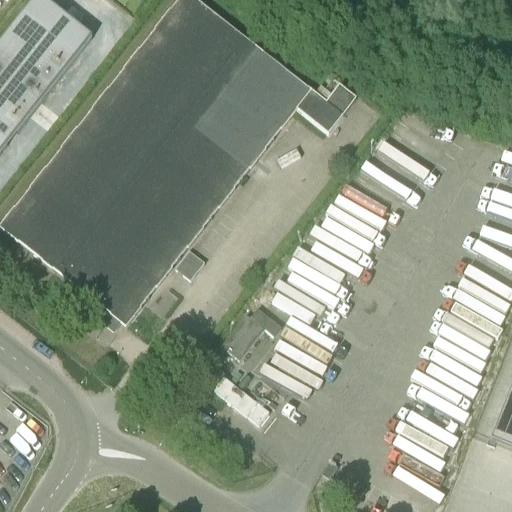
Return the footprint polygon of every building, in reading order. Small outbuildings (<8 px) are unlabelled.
[(37,0),(34,0),(0,43),(0,154),(90,41),(37,0)] [(325,108),(190,0),(181,0),(0,230),(67,284),(59,294),(86,315),(94,305),(126,330),(193,241),(295,112),(328,137),(356,102),(339,90),(325,108)] [(221,351),(239,365),(263,334),(255,327),(246,321),(245,320),(221,351)] [(259,430),(269,417),(223,381),(213,393),(259,430)] [(511,455),(511,389),(490,446),(511,455)] [(337,472),(329,467),(322,479),(330,484),(337,472)]
